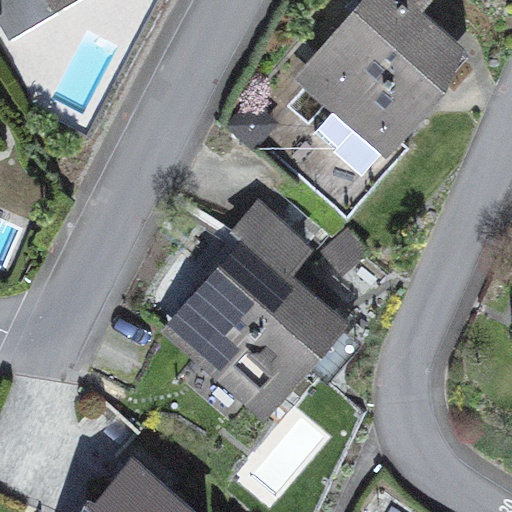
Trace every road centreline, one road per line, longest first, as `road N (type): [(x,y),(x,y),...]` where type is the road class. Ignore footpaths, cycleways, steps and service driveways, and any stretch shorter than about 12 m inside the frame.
road 1 (residential): [(233,0),(64,333),(0,331)]
road 2 (residential): [(511,139),(423,321),(412,377),(411,436),(439,479),(479,511)]
